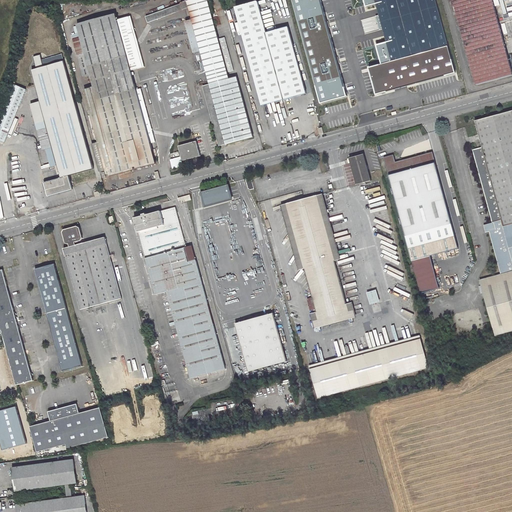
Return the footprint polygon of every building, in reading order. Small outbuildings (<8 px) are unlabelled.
[(148,21),(189,7),(188,1),(187,0),(186,0),(182,2),(182,3),(181,3),(146,15),(148,21)] [(201,51),(210,84),(226,144),(227,144),(254,136),(236,72),(229,74),(228,72),(234,70),(227,44),(221,46),(208,0),(190,0),(188,1),(189,7),(191,14),(193,19),(201,51)] [(275,30),(266,0),(260,0),(259,1),(267,32),(275,30)] [(376,0),(393,60),(328,78),(335,104),(421,81),(426,98),(448,92),(461,89),(444,25),(436,0),(376,0)] [(511,66),(494,0),(454,0),(477,84),(511,75),(511,66)] [(236,7),(261,102),(284,97),(285,99),(306,94),(288,26),(275,30),(267,32),(259,1),(236,7)] [(92,72),(98,92),(88,95),(92,108),(89,109),(95,129),(97,128),(99,136),(101,142),(93,144),(100,171),(108,169),(110,175),(123,172),(123,173),(128,172),(128,171),(158,162),(156,156),(159,155),(157,148),(154,149),(153,143),(157,141),(150,116),(146,117),(145,116),(150,114),(142,87),(137,89),(132,69),(145,65),(131,14),(118,18),(116,12),(78,23),(86,53),(79,55),(84,74),(92,72)] [(201,51),(193,19),(185,21),(194,53),(201,51)] [(37,87),(40,100),(30,103),(35,122),(46,120),(53,145),(62,177),(45,181),(47,189),(59,186),(60,192),(73,188),(69,175),(94,167),(62,53),(41,58),(40,54),(33,56),(36,64),(37,67),(34,68),(32,69),(35,80),(31,81),(33,88),(37,87)] [(19,77),(29,81),(31,75),(21,72),(19,77)] [(29,83),(17,78),(0,123),(0,139),(6,142),(29,83)] [(203,86),(219,145),(226,144),(210,84),(203,86)] [(262,105),(285,99),(284,97),(261,102),(262,105)] [(473,150),(493,221),(493,222),(491,228),(492,230),(503,274),(481,280),(496,335),(511,331),(511,110),(476,120),(483,147),(473,150)] [(35,122),(43,148),(53,145),(46,120),(35,122)] [(198,140),(181,144),(185,160),(203,155),(198,140)] [(395,155),(385,157),(393,187),(392,187),(393,193),(395,193),(402,217),(400,218),(402,224),(403,223),(421,293),(440,288),(432,255),(460,248),(434,152),(397,162),(395,155)] [(366,153),(351,157),(357,184),(373,180),(366,153)] [(182,156),(173,158),(176,167),(185,165),(182,156)] [(84,180),(101,175),(99,167),(74,174),(77,184),(84,182),(84,180)] [(247,180),(249,188),(251,190),(255,189),(252,178),(247,180)] [(229,185),(201,192),(205,207),(233,200),(229,185)] [(59,186),(47,189),(49,195),(60,192),(59,186)] [(318,195),(335,261),(341,259),(324,193),(318,195)] [(335,261),(318,195),(288,203),(305,269),(313,297),(308,299),(311,310),(316,309),(317,311),(319,319),(349,311),(347,304),(335,261)] [(305,269),(288,203),(282,204),(283,209),(299,270),(305,269)] [(167,291),(190,378),(225,368),(192,245),(175,249),(175,248),(172,249),(172,250),(171,250),(171,249),(186,245),(176,206),(147,214),(146,213),(142,214),(142,215),(134,218),(138,232),(139,232),(155,294),(167,291)] [(484,224),(486,232),(492,230),(491,228),(493,222),(484,224)] [(120,298),(104,237),(83,242),(79,243),(78,240),(80,240),(82,237),(79,227),(76,225),(63,229),(61,231),(64,242),(67,243),(68,243),(69,246),(62,248),(65,257),(64,257),(64,260),(66,260),(79,309),(120,298)] [(54,264),(34,269),(62,368),(70,366),(71,370),(83,367),(54,264)] [(33,380),(3,269),(0,269),(0,326),(16,384),(33,380)] [(377,290),(367,293),(371,305),(380,302),(377,290)] [(347,304),(349,311),(355,310),(353,302),(347,304)] [(315,328),(357,317),(355,310),(349,311),(319,319),(313,321),(315,328)] [(311,313),(313,321),(319,319),(317,311),(311,313)] [(274,313),(236,324),(249,372),(288,361),(274,313)] [(420,336),(309,365),(310,369),(421,340),(420,336)] [(421,340),(310,369),(318,399),(429,370),(421,340)] [(108,438),(100,408),(79,414),(77,404),(48,412),(50,422),(30,427),(37,453),(66,445),(67,448),(74,446),(74,447),(108,438)] [(17,407),(0,411),(0,436),(3,449),(27,443),(17,407)] [(73,459),(12,467),(15,491),(65,484),(67,498),(17,504),(18,511),(86,511),(84,495),(72,497),(70,483),(76,482),(73,459)]
